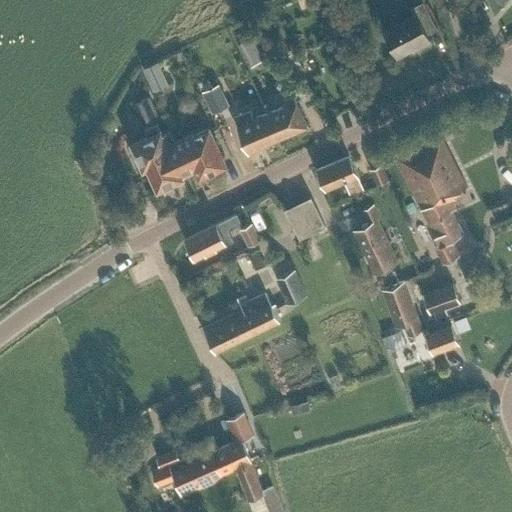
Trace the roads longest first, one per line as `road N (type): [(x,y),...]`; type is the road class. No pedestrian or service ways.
road 1 (tertiary): [(0,339),(153,234),(502,60)]
road 2 (unknown): [(153,234),(222,401),(149,437)]
